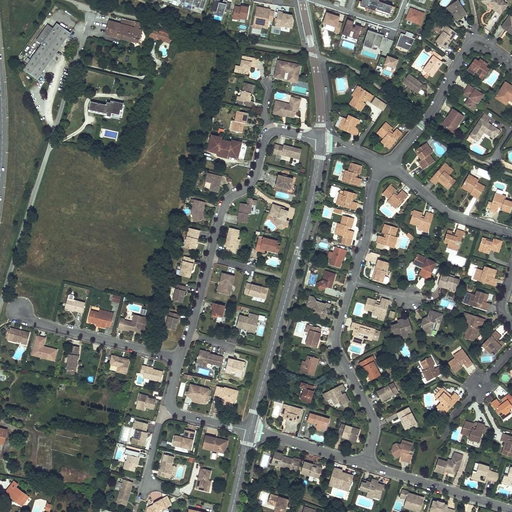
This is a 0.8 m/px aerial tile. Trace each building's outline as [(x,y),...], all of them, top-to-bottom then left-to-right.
[(173,0),(178,1),(178,0),(181,1),(181,2),(185,4),(185,2),(188,3),(188,5),(192,6),(193,5),(196,6),(195,7),(199,9),(200,8),(204,9),(206,0),(173,0)] [(220,0),(214,0),(213,11),(225,13),(226,9),(231,10),(232,3),(228,2),(228,1),(224,0),(223,2),(220,1),(220,0)] [(378,0),(362,0),(362,2),(360,6),(383,13),(390,16),(390,14),(393,6),(390,5),(378,1),(379,0),(378,0)] [(457,20),(467,13),(458,0),(457,0),(449,6),(453,13),(457,20)] [(482,0),(482,1),(487,4),(492,4),(494,5),(493,6),(502,12),(508,4),(503,0),(482,0)] [(382,16),(383,13),(360,6),(362,2),(359,1),(357,7),(382,16)] [(250,6),(245,5),(244,6),(242,6),(241,7),(235,6),(233,18),(239,19),(240,18),(248,19),(250,6)] [(265,8),(258,7),(255,21),(260,22),(259,26),(268,28),(269,20),(273,21),(275,11),(271,10),(271,9),(266,8),(266,9),(265,9),(265,8)] [(425,13),(411,8),(406,19),(421,24),(425,13)] [(284,13),(279,12),(276,26),(282,27),(292,29),(294,21),(292,15),(284,14),(284,13)] [(340,17),(327,13),(324,23),(337,27),(335,32),(339,33),(343,23),(338,22),(340,17)] [(511,16),(511,15),(503,27),(507,29),(508,28),(511,31),(511,16)] [(122,19),(120,24),(135,28),(136,23),(122,19)] [(348,19),(343,34),(358,39),(360,33),(363,35),(366,27),(356,24),(356,26),(355,27),(353,26),(354,25),(355,21),(348,19)] [(109,21),(106,34),(139,43),(144,25),(136,23),(135,28),(120,24),(109,21)] [(24,69),(38,79),(72,34),(58,24),(54,29),(43,45),(28,64),(26,63),(23,66),(26,68),(24,69)] [(54,29),(49,25),(37,41),(43,45),(54,29)] [(444,31),(436,42),(445,48),(450,42),(449,41),(456,32),(446,25),(442,30),(444,31)] [(152,29),(149,36),(170,43),(172,36),(152,29)] [(384,36),(369,31),(365,41),(374,44),(380,47),(380,49),(383,50),(388,38),(384,37),(384,36)] [(457,33),(456,32),(449,41),(450,42),(457,33)] [(415,39),(401,34),(397,45),(411,50),(415,39)] [(410,55),(411,50),(397,45),(395,49),(410,55)] [(434,55),(426,67),(430,70),(427,73),(433,77),(438,70),(436,69),(438,67),(439,68),(443,62),(441,60),(443,57),(434,50),(433,51),(432,54),(434,55)] [(260,58),(244,55),(240,72),(249,74),(251,66),(258,67),(260,58)] [(381,56),(378,65),(384,68),(385,64),(395,68),(398,60),(388,56),(387,58),(381,56)] [(479,61),(475,58),(468,69),(475,74),(476,72),(481,75),(484,71),(487,73),(490,69),(487,67),(489,64),(484,60),(482,63),(479,61)] [(302,64),(279,59),(276,73),(283,74),(284,69),(287,69),(291,70),(294,71),(292,79),(298,80),(302,64)] [(283,74),(276,73),(276,76),(285,78),(287,69),(284,69),(283,74)] [(292,79),(294,71),(291,70),(289,80),(298,82),(298,80),(292,79)] [(425,85),(410,74),(404,82),(419,93),(425,85)] [(510,84),(506,81),(496,97),(502,101),(503,98),(508,102),(510,99),(511,100),(511,87),(509,85),(510,84)] [(244,102),(243,104),(252,106),(254,101),(250,100),(251,96),(249,95),(250,93),(252,94),(254,85),(244,82),(241,95),(240,96),(239,98),(241,101),(244,102)] [(475,109),(484,94),(470,84),(466,90),(472,95),(471,97),(473,98),(468,104),(475,109)] [(355,96),(350,104),(361,111),(366,103),(363,102),(362,101),(364,98),(365,99),(369,101),(373,95),(358,85),(352,94),(355,96)] [(290,105),(277,101),(273,114),(283,117),(284,113),(294,116),(295,112),(296,107),(299,108),(301,100),(292,97),(290,105)] [(376,98),(372,103),(383,111),(387,106),(376,98)] [(107,105),(91,102),(90,110),(107,114),(106,116),(112,117),(113,114),(120,115),(121,110),(123,110),(124,103),(111,101),(111,103),(107,102),(107,105)] [(455,131),(465,116),(454,108),(448,117),(450,118),(445,125),(455,131)] [(249,113),(237,110),(235,120),(233,129),(243,132),(244,125),(245,122),(247,123),(249,113)] [(492,118),(485,113),(471,135),(468,139),(473,142),(475,138),(479,141),(486,132),(495,138),(500,129),(489,122),(492,118)] [(342,117),(338,127),(356,136),(359,129),(355,127),(353,126),(354,123),(356,124),(358,124),(360,120),(348,115),(347,119),(342,117)] [(392,128),(385,121),(376,132),(383,138),(380,141),(386,145),(388,142),(392,145),(402,133),(397,128),(393,132),(392,134),(389,131),(390,130),(392,128)] [(232,154),(238,156),(241,145),(235,143),(236,141),(232,140),(231,142),(231,144),(225,143),(221,142),(222,138),(218,137),(218,139),(212,137),(209,148),(215,150),(214,152),(218,153),(218,155),(221,156),(222,154),(228,155),(232,156),(232,154)] [(303,149),(286,145),(286,147),(281,145),(278,155),(283,156),(283,155),(301,159),(303,149)] [(419,162),(424,170),(435,162),(430,155),(433,152),(429,147),(426,149),(423,145),(415,151),(418,155),(419,154),(423,159),(422,160),(419,162)] [(346,170),(343,180),(359,186),(362,179),(357,177),(355,177),(356,174),(358,174),(359,175),(362,166),(351,162),(348,170),(346,170)] [(445,162),(443,164),(452,172),(454,170),(445,162)] [(443,164),(430,180),(436,185),(439,181),(440,179),(445,183),(443,185),(448,189),(455,181),(449,175),(452,172),(443,164)] [(489,179),(491,173),(479,167),(476,174),(489,179)] [(222,177),(208,173),(206,182),(213,183),(211,190),(218,192),(222,177)] [(470,194),(478,198),(485,186),(477,182),(479,179),(469,174),(463,184),(473,189),(471,192),(470,194)] [(279,175),(276,186),(291,190),(294,179),(287,177),(282,176),(279,175)] [(398,190),(391,183),(382,192),(389,199),(387,201),(396,208),(407,195),(402,190),(399,194),(397,195),(395,193),(396,191),(398,190)] [(473,189),(463,184),(462,187),(471,192),(473,189)] [(339,194),(336,204),(356,210),(358,203),(353,201),(351,201),(352,197),(354,198),(356,198),(357,194),(345,190),(343,195),(339,194)] [(506,196),(495,192),(490,209),(497,212),(498,207),(499,205),(502,206),(501,208),(501,210),(510,213),(511,206),(511,200),(505,199),(506,196)] [(192,212),(193,218),(196,217),(197,222),(205,220),(203,213),(202,213),(202,211),(203,211),(205,202),(195,199),(192,212)] [(242,211),(240,211),(238,220),(247,222),(249,213),(251,214),(252,205),(243,203),(242,211)] [(281,209),(282,206),(274,204),(271,214),(277,216),(276,221),(280,223),(279,225),(279,226),(283,227),(285,227),(285,225),(288,225),(289,220),(286,219),(289,211),(285,210),(281,209)] [(418,228),(428,232),(434,214),(427,212),(425,216),(425,218),(421,217),(422,215),(422,213),(414,210),(410,223),(418,225),(418,228)] [(338,223),(335,234),(352,238),(354,231),(349,230),(347,229),(348,226),(350,227),(352,227),(354,218),(343,215),(341,224),(338,223)] [(378,242),(376,247),(383,249),(384,244),(394,247),(397,237),(395,236),(397,227),(384,224),(382,232),(384,233),(386,233),(385,237),(383,236),(379,235),(377,242),(378,242)] [(189,227),(184,247),(193,249),(196,238),(198,239),(200,230),(189,227)] [(230,227),(225,245),(227,246),(226,250),(235,252),(236,248),(238,243),(235,242),(236,239),(238,239),(240,230),(230,227)] [(448,247),(458,251),(464,231),(457,229),(456,234),(455,236),(452,235),(452,233),(453,231),(448,230),(445,242),(449,243),(448,247)] [(259,239),(256,250),(260,251),(261,248),(266,250),(266,249),(269,249),(269,250),(275,252),(277,245),(278,241),(264,237),(263,240),(259,239)] [(491,249),(499,252),(503,241),(494,238),(494,240),(493,242),(487,240),(487,238),(483,237),(480,246),(484,247),(483,251),(490,253),(491,249)] [(347,250),(335,246),(330,264),(340,267),(342,259),(344,253),(345,254),(347,250)] [(422,276),(429,279),(432,272),(434,266),(436,262),(417,254),(414,261),(423,265),(422,267),(426,269),(422,276)] [(185,256),(180,275),(190,277),(195,259),(185,256)] [(374,279),(383,282),(389,262),(379,259),(375,268),(377,269),(374,279)] [(480,269),(476,280),(495,286),(498,278),(493,277),(491,276),(492,273),(494,274),(496,274),(497,269),(485,266),(484,270),(480,269)] [(325,287),(331,288),(336,274),(325,271),(322,280),(321,285),(325,287)] [(222,272),(220,282),(223,282),(220,292),(230,295),(235,276),(222,272)] [(450,276),(442,274),(439,286),(457,291),(460,279),(456,278),(456,276),(451,275),(450,276)] [(322,280),(316,283),(319,290),(325,287),(321,285),(322,280)] [(247,283),(244,294),(266,299),(268,288),(247,283)] [(177,284),(173,300),(183,302),(185,291),(186,291),(188,286),(177,284)] [(472,293),(468,304),(487,310),(489,303),(485,301),(483,301),(484,297),(486,298),(488,299),(489,294),(477,290),(476,295),(472,293)] [(68,298),(65,308),(83,312),(85,302),(74,299),(74,296),(74,295),(70,294),(69,295),(68,298)] [(314,297),(310,296),(307,306),(314,308),(315,310),(313,312),(312,315),(325,319),(328,307),(330,307),(331,304),(326,302),(324,303),(320,302),(320,303),(317,302),(314,297)] [(377,301),(368,298),(365,309),(373,312),(372,314),(379,316),(384,318),(390,301),(382,298),(381,303),(380,306),(376,304),(376,302),(377,301)] [(212,312),(211,317),(217,319),(217,317),(222,318),(225,306),(213,303),(212,308),(213,309),(214,309),(214,312),(212,312)] [(91,310),(88,321),(97,323),(107,326),(107,324),(111,325),(113,316),(99,312),(91,310)] [(435,321),(440,323),(443,313),(430,310),(428,315),(429,316),(428,319),(427,319),(424,318),(423,318),(422,324),(426,325),(425,328),(432,330),(435,321)] [(170,312),(166,328),(175,330),(178,319),(179,319),(181,314),(170,312)] [(466,333),(465,338),(474,341),(476,336),(477,337),(479,328),(477,328),(476,327),(477,324),(478,324),(483,326),(486,319),(469,313),(465,324),(468,325),(465,333),(466,333)] [(121,318),(118,328),(123,329),(123,327),(130,329),(134,330),(135,329),(137,329),(136,331),(140,332),(140,330),(145,331),(149,318),(135,314),(133,322),(125,320),(125,319),(121,318)] [(240,314),(237,327),(245,329),(246,327),(249,328),(249,329),(256,330),(258,320),(248,318),(249,317),(240,314)] [(413,331),(409,318),(405,319),(405,321),(399,323),(393,325),(396,336),(402,334),(403,337),(409,335),(409,332),(413,331)] [(364,338),(372,340),(373,338),(375,330),(376,329),(369,327),(368,329),(361,327),(362,325),(353,322),(351,329),(354,330),(352,334),(354,335),(353,340),(363,343),(364,338)] [(309,333),(305,344),(317,348),(321,333),(320,333),(321,329),(307,324),(305,329),(310,330),(309,333)] [(30,333),(10,328),(10,330),(6,329),(4,337),(8,338),(17,341),(22,342),(21,343),(27,345),(30,333)] [(381,331),(375,330),(373,338),(379,340),(381,331)] [(501,335),(495,330),(482,346),(490,353),(493,350),(496,353),(505,344),(501,340),(500,342),(499,343),(496,341),(497,339),(501,335)] [(37,335),(32,355),(55,361),(57,350),(45,347),(44,348),(43,347),(45,337),(37,335)] [(81,347),(71,345),(67,370),(68,370),(75,371),(77,371),(81,347)] [(207,351),(200,349),(198,356),(198,358),(197,361),(203,362),(203,360),(207,361),(207,363),(217,365),(222,367),(224,357),(219,356),(210,353),(207,353),(207,351)] [(455,358),(448,363),(455,373),(463,367),(461,366),(460,364),(463,362),(464,364),(467,368),(474,364),(463,349),(454,356),(455,358)] [(306,361),(302,372),(313,376),(319,359),(308,355),(306,361)] [(125,358),(113,356),(110,366),(119,368),(118,372),(127,374),(131,360),(125,358)] [(375,361),(373,356),(360,362),(362,367),(364,366),(371,380),(381,374),(374,361),(375,361)] [(436,365),(431,357),(421,362),(425,370),(422,371),(427,381),(443,373),(440,367),(435,369),(434,370),(432,367),(434,366),(436,365)] [(228,358),(225,372),(230,374),(231,371),(235,372),(242,374),(245,362),(238,361),(238,362),(234,361),(234,359),(228,358)] [(143,365),(141,374),(145,375),(144,378),(161,382),(164,372),(153,369),(146,368),(147,366),(143,365)] [(394,382),(377,391),(382,401),(390,396),(389,395),(398,390),(394,382)] [(305,384),(300,400),(310,403),(314,390),(313,390),(314,387),(305,384)] [(345,389),(342,384),(323,394),(327,401),(330,399),(333,406),(339,402),(341,406),(343,405),(342,405),(347,402),(342,394),(340,395),(339,392),(341,391),(345,389)] [(210,390),(197,386),(196,389),(191,387),(190,391),(189,392),(190,395),(191,396),(193,397),(194,397),(194,398),(202,400),(203,399),(205,399),(206,399),(207,398),(208,397),(209,397),(211,391),(210,390)] [(217,386),(215,394),(223,396),(225,397),(225,398),(227,404),(231,402),(235,403),(238,390),(228,388),(228,389),(217,386)] [(450,397),(446,393),(448,391),(442,387),(441,388),(439,386),(438,386),(434,390),(435,392),(436,393),(435,395),(441,401),(438,404),(447,412),(461,397),(455,392),(452,395),(450,397)] [(347,392),(342,394),(347,402),(351,400),(347,392)] [(156,399),(149,398),(148,397),(146,397),(147,395),(140,394),(138,405),(141,405),(141,407),(146,408),(146,407),(154,409),(156,399)] [(497,399),(491,403),(503,420),(511,413),(511,412),(510,409),(511,407),(511,404),(506,396),(502,399),(503,401),(504,402),(501,404),(500,403),(497,399)] [(285,404),(283,411),(286,412),(286,414),(288,414),(286,419),(298,423),(301,414),(299,414),(301,409),(285,404)] [(438,404),(436,406),(445,414),(447,412),(438,404)] [(418,423),(409,407),(398,413),(401,418),(403,417),(408,428),(418,423)] [(329,419),(310,414),(308,421),(315,423),(316,421),(318,422),(318,424),(317,427),(318,429),(320,430),(322,428),(326,430),(329,419)] [(137,430),(135,438),(133,437),(131,443),(145,446),(149,432),(147,432),(149,424),(136,421),(134,429),(137,430)] [(486,424),(478,422),(477,427),(476,429),(473,428),(474,426),(475,424),(466,421),(462,433),(470,436),(469,439),(474,440),(473,445),(479,446),(483,433),(487,434),(489,427),(485,426),(486,424)] [(342,436),(357,440),(360,429),(341,423),(338,433),(343,434),(342,436)] [(128,436),(134,437),(136,429),(125,426),(122,438),(121,437),(121,439),(127,441),(128,436)] [(186,437),(183,437),(183,439),(174,436),(172,444),(191,449),(195,432),(187,430),(186,437)] [(504,447),(502,453),(511,456),(511,435),(504,433),(502,440),(506,441),(508,442),(506,447),(504,447)] [(215,438),(205,436),(202,448),(219,452),(219,449),(224,450),(226,444),(223,443),(224,440),(218,438),(217,440),(215,439),(215,438)] [(224,453),(228,441),(224,440),(223,443),(226,444),(224,450),(219,449),(219,452),(224,453)] [(404,453),(402,460),(410,462),(413,454),(408,453),(409,451),(410,451),(413,442),(408,441),(407,444),(402,442),(401,444),(396,443),(394,445),(392,451),(393,453),(401,455),(401,453),(404,453)] [(139,457),(140,453),(132,451),(131,455),(129,454),(127,461),(125,461),(123,468),(134,471),(135,466),(136,464),(138,464),(139,457)] [(287,458),(282,456),(282,455),(283,454),(275,451),(271,463),(279,465),(280,464),(290,467),(292,459),(293,458),(287,456),(287,458)] [(451,462),(439,458),(435,471),(444,474),(445,471),(446,469),(449,470),(448,472),(455,474),(457,469),(458,465),(460,465),(463,455),(454,452),(451,462)] [(171,466),(174,457),(163,454),(159,471),(161,472),(160,476),(169,478),(170,474),(172,470),(169,469),(170,465),(171,466)] [(300,461),(292,459),(290,467),(290,468),(297,470),(300,461)] [(313,464),(305,461),(301,473),(310,476),(310,475),(319,477),(322,469),(313,466),(313,464)] [(488,470),(489,466),(479,463),(477,470),(473,469),(471,475),(480,478),(481,473),(486,474),(485,477),(492,479),(497,481),(500,473),(494,472),(488,470)] [(511,466),(511,467),(508,474),(505,473),(503,479),(511,482),(511,480),(511,466)] [(332,478),(331,483),(349,489),(350,484),(352,485),(352,483),(351,482),(353,476),(342,472),(342,470),(335,467),(331,478),(332,478)] [(209,481),(211,472),(202,469),(199,479),(200,479),(200,482),(198,481),(196,489),(206,492),(209,481)] [(480,478),(471,475),(471,478),(484,482),(485,477),(486,474),(481,473),(480,478)] [(134,483),(124,480),(117,502),(127,505),(134,483)] [(14,481),(5,492),(19,503),(25,494),(19,489),(18,490),(15,487),(18,484),(14,481)] [(380,490),(383,490),(384,485),(378,483),(372,481),(371,482),(367,481),(366,483),(362,482),(360,489),(368,492),(368,494),(373,496),(374,493),(379,495),(380,490)] [(409,508),(420,511),(424,497),(418,495),(418,497),(414,496),(414,494),(409,492),(409,491),(402,489),(400,497),(407,499),(405,504),(410,505),(409,508)] [(374,493),(373,496),(380,498),(383,490),(380,490),(379,495),(374,493)] [(276,511),(284,511),(289,499),(271,493),(268,501),(279,504),(276,511)] [(402,511),(406,499),(398,497),(395,509),(402,511)] [(165,506),(161,498),(153,503),(154,503),(152,504),(152,505),(150,507),(150,506),(147,507),(145,511),(157,511),(158,511),(165,506)] [(456,505),(438,500),(437,501),(434,500),(431,510),(437,511),(454,511),(455,510),(456,505)] [(276,506),(274,511),(276,511),(279,504),(268,501),(267,503),(276,506)]
